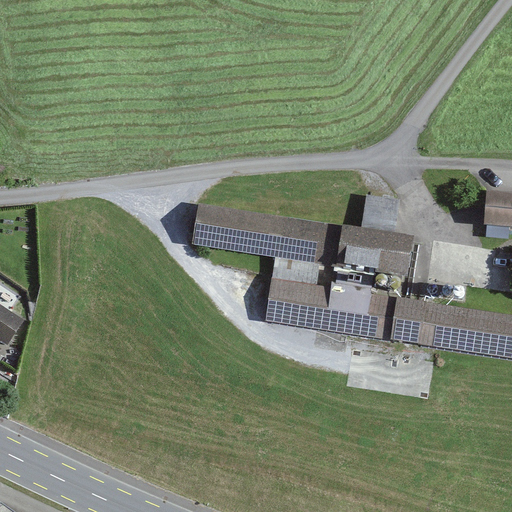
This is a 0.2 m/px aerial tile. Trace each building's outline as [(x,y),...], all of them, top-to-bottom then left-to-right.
[(370,193),(363,225),(394,232),(401,200),(370,193)] [(511,193),(491,193),(490,231),(511,231),(511,193)] [(422,237),(199,206),(194,244),(416,275),(422,237)] [(511,316),(271,283),(265,326),(511,359),(511,316)] [(0,308),(0,336),(13,345),(26,326),(0,308)]
